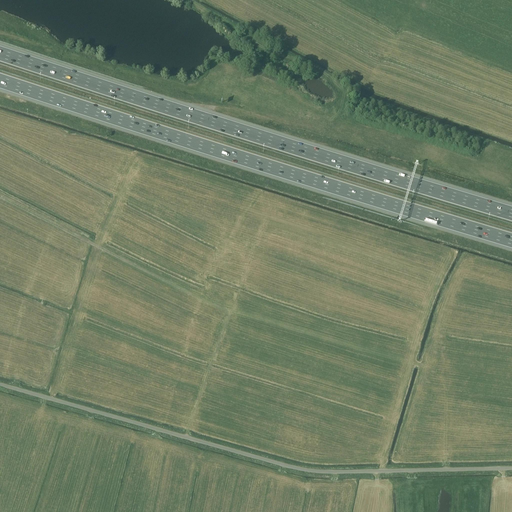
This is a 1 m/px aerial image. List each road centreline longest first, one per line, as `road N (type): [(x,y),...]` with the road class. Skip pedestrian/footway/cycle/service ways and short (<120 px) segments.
road 1 (motorway): [(511,215),(0,53)]
road 2 (motorway): [(0,80),(511,239)]
road 3 (unclassified): [(511,468),(301,469),(0,384)]
road 4 (track): [(340,94),(325,77),(188,0)]
